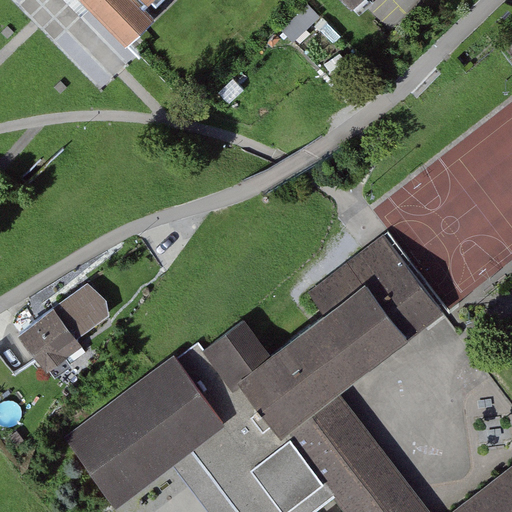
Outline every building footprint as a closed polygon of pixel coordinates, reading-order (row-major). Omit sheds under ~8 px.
[(166,0),(83,0),(129,47),(159,18),(140,0),(151,0),(159,7),(166,0)] [(369,0),(353,0),(361,8),(369,0)] [(252,318),(211,349),(239,386),(247,380),(258,395),(286,431),(293,426),(299,433),(332,477),(342,490),(357,511),(511,511),(511,465),(448,511),(439,511),(346,385),(447,310),(400,247),(388,234),(316,287),(335,311),(278,353),(252,318)] [(88,281),(22,327),(47,363),(81,340),(76,333),(108,311),(105,296),(88,281)] [(180,352),(71,435),(121,500),(195,443),(228,418),(180,352)] [(0,353),(0,393),(18,382),(0,353)] [(248,511),(312,511),(342,490),(332,477),(291,508),(257,465),(299,433),(293,426),(286,431),(258,395),(228,418),(195,443),(248,511)]
